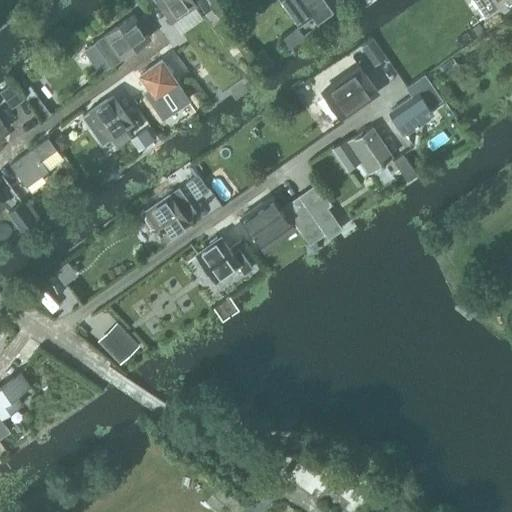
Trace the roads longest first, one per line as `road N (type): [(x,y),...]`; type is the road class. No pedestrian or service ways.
road 1 (residential): [(52,334),(387,99)]
road 2 (residential): [(316,511),(52,334)]
